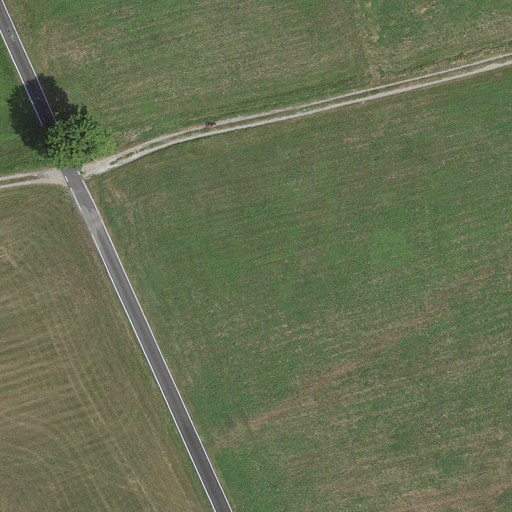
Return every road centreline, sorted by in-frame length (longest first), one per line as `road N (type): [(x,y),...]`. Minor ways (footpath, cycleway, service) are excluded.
road 1 (residential): [(219,511),(0,5)]
road 2 (track): [(0,187),(511,60)]
